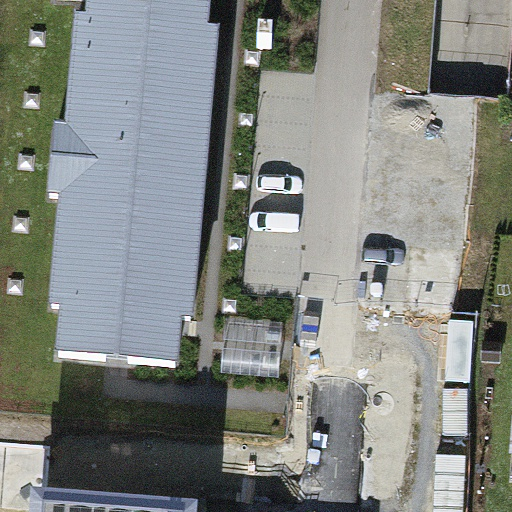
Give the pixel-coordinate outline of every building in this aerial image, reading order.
[(64,308),(60,357),(118,361),(176,366),(180,321),(192,322),(214,36),(205,35),(207,0),(91,0),(90,24),(78,23),(70,133),(57,132),(51,198),(62,198),(54,307),(64,308)] [(281,37),(265,36),(264,52),(279,54),(281,37)] [(283,322),(225,317),(223,339),(281,344),(283,322)] [(223,350),(221,373),(279,377),(281,354),(223,350)] [(388,494),(386,511),(433,511),(434,498),(388,494)]
